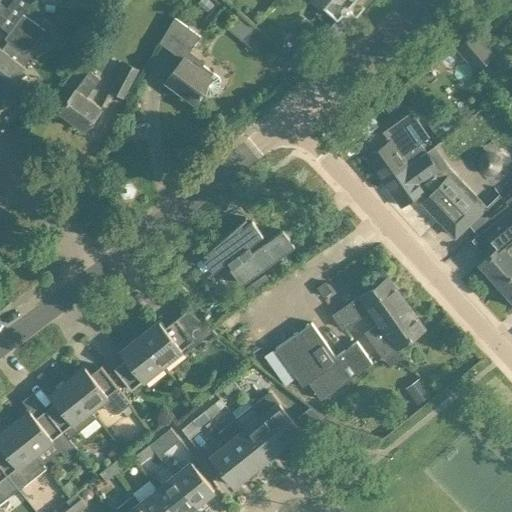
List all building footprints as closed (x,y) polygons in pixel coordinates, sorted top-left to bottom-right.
[(0,0),(0,19),(8,8),(0,2),(0,1),(1,1),(0,0)] [(31,0),(14,0),(8,8),(20,18),(23,14),(33,1),(31,0)] [(317,0),(337,18),(320,37),(331,47),(365,9),(364,8),(356,17),(349,11),(351,9),(350,7),(349,5),(354,0),(317,0)] [(43,29),(23,14),(20,18),(5,38),(8,40),(1,49),(0,47),(0,83),(7,89),(24,67),(19,63),(43,29)] [(200,37),(183,24),(174,17),(159,41),(167,47),(183,58),(166,81),(180,92),(179,97),(187,103),(191,100),(194,102),(198,95),(200,96),(202,93),(206,96),(210,96),(214,94),(220,86),(220,82),(219,78),(200,64),(201,63),(188,53),(200,37)] [(457,47),(476,69),(494,53),(475,31),(457,47)] [(306,72),(317,60),(301,47),(291,59),(306,72)] [(108,90),(123,98),(139,68),(124,60),(108,90)] [(85,129),(102,107),(87,96),(100,78),(89,70),(76,88),(75,88),(59,110),(85,129)] [(391,140),(367,157),(384,181),(419,155),(421,158),(427,152),(426,151),(420,143),(420,142),(418,144),(404,125),(416,117),(406,103),(378,123),(388,137),(391,140)] [(456,235),(481,211),(447,176),(447,177),(437,166),(427,152),(421,158),(419,155),(384,181),(401,205),(418,194),(423,200),(422,201),(456,235)] [(511,188),(502,196),(511,208),(511,207),(511,188)] [(511,207),(511,208),(483,230),(484,231),(490,226),(504,241),(501,244),(500,244),(480,263),(500,285),(511,273),(511,207)] [(204,259),(213,272),(228,261),(232,267),(230,268),(242,285),(295,247),(283,230),(253,252),(249,246),(263,236),(253,221),(245,227),(240,220),(232,226),(233,229),(204,254),(205,255),(206,254),(208,257),(204,259)] [(250,295),(270,281),(264,273),(244,288),(250,295)] [(511,273),(500,285),(511,298),(511,273)] [(369,308),(375,316),(403,297),(388,276),(334,313),(343,326),(369,308)] [(424,328),(403,297),(375,316),(379,323),(367,332),(383,356),(396,346),(397,347),(424,328)] [(160,321),(140,337),(162,365),(194,340),(189,335),(202,325),(209,335),(212,332),(216,336),(217,335),(187,310),(165,328),(160,321)] [(276,346),(290,366),(303,386),(309,383),(320,399),(372,363),(357,341),(336,356),(312,321),(276,346)] [(162,365),(140,337),(120,352),(126,359),(114,368),(131,390),(162,365)] [(102,400),(108,409),(109,410),(111,411),(112,411),(114,412),(115,412),(117,412),(119,411),(120,410),(130,402),(101,366),(91,374),(86,367),(68,381),(90,409),(91,409),(102,400)] [(227,394),(237,385),(231,378),(220,386),(227,394)] [(90,409),(68,381),(50,395),(55,402),(46,410),(68,438),(69,438),(97,417),(91,409),(90,409)] [(408,391),(418,404),(431,395),(421,382),(408,391)] [(253,405),(284,445),(302,430),(272,393),(268,393),(253,405)] [(213,402),(203,411),(208,418),(219,410),(213,402)] [(238,421),(267,458),(284,445),(253,405),(236,418),(238,421)] [(68,438),(46,410),(36,417),(30,411),(13,425),(35,453),(52,440),(66,458),(77,449),(68,438)] [(197,426),(208,418),(203,411),(192,419),(197,426)] [(309,431),(318,442),(334,429),(325,418),(309,431)] [(238,421),(221,434),(228,443),(251,471),(267,458),(238,421)] [(26,461),(35,453),(13,425),(0,435),(0,445),(0,446),(0,445),(0,465),(19,489),(37,475),(26,461)] [(171,427),(150,444),(155,450),(159,456),(180,439),(171,427)] [(233,485),(251,471),(228,443),(210,457),(233,485)] [(144,459),(155,450),(150,444),(139,452),(144,459)] [(121,455),(113,461),(110,463),(117,471),(127,463),(121,455)] [(192,461),(174,475),(196,503),(214,489),(192,461)] [(105,480),(117,471),(110,463),(99,472),(105,480)] [(0,503),(19,489),(0,465),(0,503)] [(184,511),(196,503),(174,475),(163,484),(156,476),(151,480),(157,489),(175,511),(184,511)] [(62,486),(70,497),(78,490),(70,480),(62,486)] [(175,511),(157,489),(141,502),(148,511),(175,511)] [(148,511),(141,502),(134,494),(117,508),(119,511),(148,511)] [(77,511),(86,505),(80,498),(70,506),(75,511),(77,511)]
